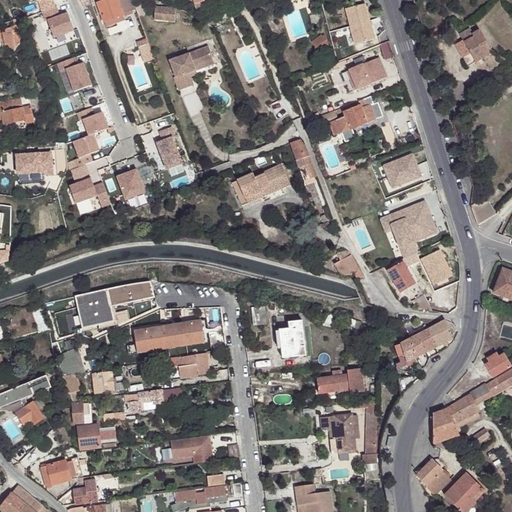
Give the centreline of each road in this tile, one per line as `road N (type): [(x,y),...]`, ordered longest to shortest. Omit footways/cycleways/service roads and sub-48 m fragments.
road 1 (unclassified): [(255,511),(228,310),(216,300),(161,297)]
road 2 (unclassified): [(308,140),(342,229),(386,300),(471,323)]
road 3 (residential): [(468,244),(389,0)]
road 4 (residential): [(406,511),(410,424),(471,323)]
road 5 (residential): [(72,0),(128,149)]
